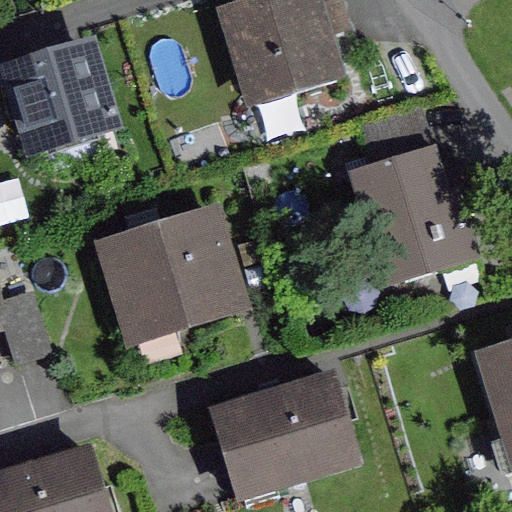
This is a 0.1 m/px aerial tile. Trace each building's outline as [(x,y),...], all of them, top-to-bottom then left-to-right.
[(279,0),(280,3),(230,18),(256,105),(336,82),(314,10),(339,2),(338,0),(279,0)] [(110,126),(88,51),(12,74),(35,149),(110,126)] [(352,176),(377,257),(396,251),(406,283),(478,260),(457,192),(463,191),(456,170),(441,174),(421,110),(366,128),(378,167),(352,176)] [(241,308),(214,216),(106,249),(134,341),(241,308)] [(30,297),(1,307),(7,328),(18,363),(49,354),(30,297)] [(511,350),(483,359),(511,454),(511,350)] [(358,463),(332,380),(215,415),(240,499),(358,463)] [(0,511),(106,511),(89,454),(0,480),(0,511)]
